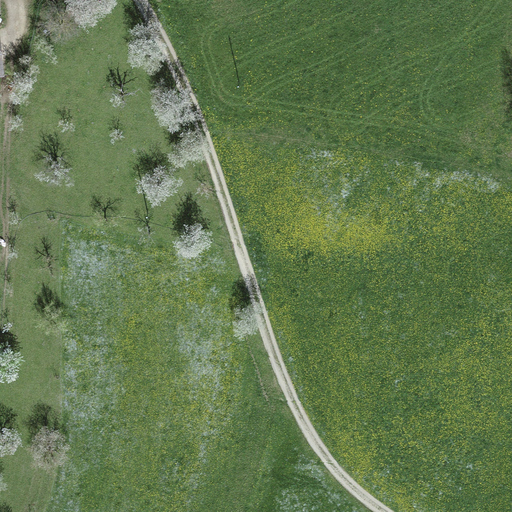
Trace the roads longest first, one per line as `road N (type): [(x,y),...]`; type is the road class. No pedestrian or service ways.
road 1 (track): [(384,511),(325,465),(285,387),(197,122),(138,0)]
road 2 (track): [(17,0),(0,136)]
